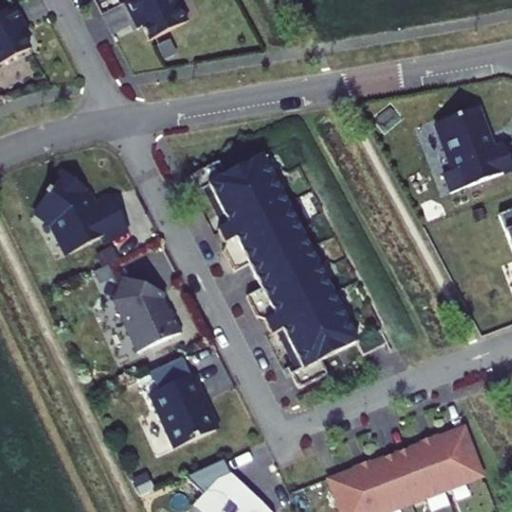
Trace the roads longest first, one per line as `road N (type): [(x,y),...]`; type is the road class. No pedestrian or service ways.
road 1 (residential): [(119,122),(280,434),(511,346)]
road 2 (residential): [(119,122),(511,56)]
road 3 (residential): [(57,0),(119,122)]
road 4 (residential): [(0,154),(119,122)]
